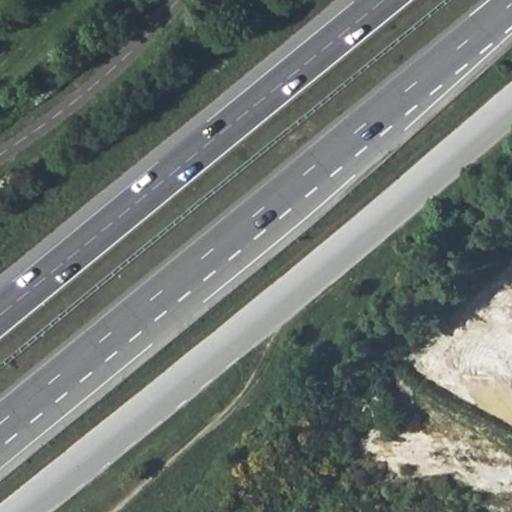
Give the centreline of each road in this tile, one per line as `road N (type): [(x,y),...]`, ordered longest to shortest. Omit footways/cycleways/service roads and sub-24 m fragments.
road 1 (trunk): [(0,423),(511,3)]
road 2 (unclassified): [(511,105),(17,511)]
road 3 (trunk): [(383,0),(0,315)]
